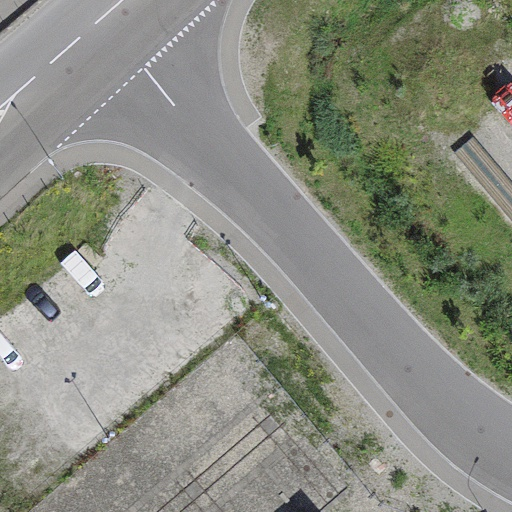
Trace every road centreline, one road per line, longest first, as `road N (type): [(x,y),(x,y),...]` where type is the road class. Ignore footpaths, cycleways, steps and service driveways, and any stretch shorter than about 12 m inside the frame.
road 1 (residential): [(122,10),(511,470)]
road 2 (secondary): [(0,163),(52,114),(101,29)]
